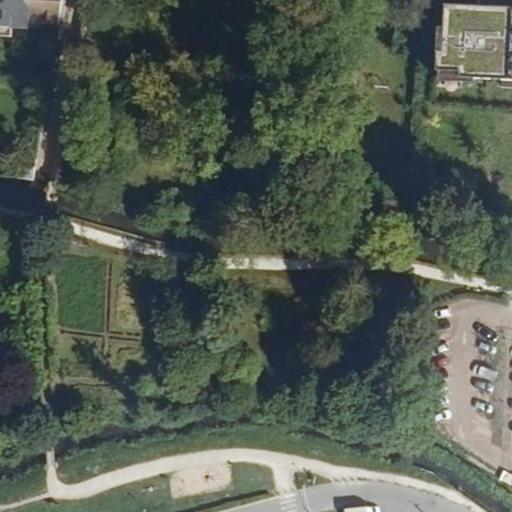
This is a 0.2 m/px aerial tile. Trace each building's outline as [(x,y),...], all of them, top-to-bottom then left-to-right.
[(0,0),(0,31),(34,31),(34,23),(60,23),(63,3),(63,0),(0,0)] [(511,9),(446,7),(445,32),(441,32),(438,81),(502,84),(503,88),(511,88),(511,9)] [(34,180),(37,159),(28,157),(22,169),(25,180),(34,180)] [(355,234),(356,210),(337,210),(335,232),(355,234)] [(312,339),(314,321),(302,320),(301,338),(312,339)] [(359,343),(361,326),(314,321),(312,339),(359,343)] [(171,391),(171,380),(157,380),(159,400),(171,400),(171,391)] [(190,391),(186,384),(175,384),(171,391),(171,400),(190,399),(190,391)] [(404,417),(404,407),(386,407),(386,417),(404,417)]
